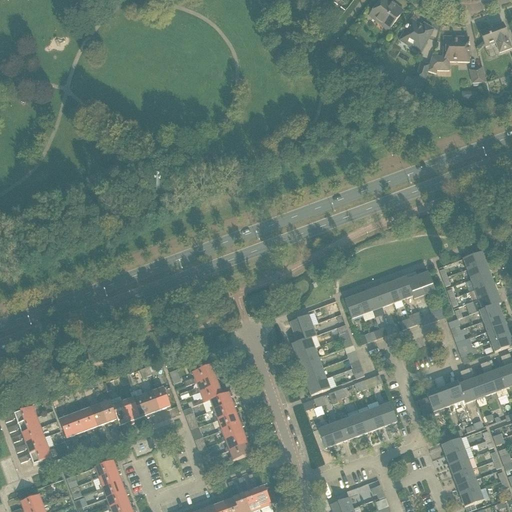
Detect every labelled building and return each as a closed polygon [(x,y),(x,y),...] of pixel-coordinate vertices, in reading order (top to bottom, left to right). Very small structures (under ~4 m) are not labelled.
[(388,32),(403,12),(387,0),(381,0),(369,17),(388,32)] [(424,25),(422,27),(411,21),(399,42),(419,55),(433,30),(424,25)] [(511,50),(506,33),(502,24),(493,27),(494,28),(488,30),(488,29),(480,32),(486,48),(495,45),(499,55),(511,50)] [(468,38),(458,38),(443,38),(443,58),(432,57),(429,65),(427,72),(436,75),(437,71),(449,72),(449,63),(469,63),(470,45),(468,45),(468,38)] [(420,63),(415,78),(416,79),(425,81),(427,72),(429,65),(420,63)] [(471,80),(472,84),(485,84),(482,68),(475,70),(477,78),(471,80)] [(416,79),(415,78),(414,79),(411,89),(411,91),(411,93),(420,96),(425,81),(416,79)] [(467,271),(485,264),(481,253),(463,260),(467,271)] [(470,281),(489,274),(485,264),(467,271),(470,281)] [(435,293),(431,283),(428,274),(418,278),(425,297),(435,293)] [(474,291),(493,284),(489,274),(470,281),(474,291)] [(414,300),(425,297),(418,278),(407,282),(414,300)] [(407,282),(407,280),(406,279),(396,283),(403,302),(412,298),(413,301),(414,300),(407,282)] [(393,305),(403,302),(396,283),(386,286),(393,305)] [(478,301),(497,294),(493,284),(474,291),(478,301)] [(382,309),(393,305),(386,286),(375,290),(382,309)] [(372,313),(382,309),(375,290),(365,294),(372,313)] [(451,291),(446,293),(449,301),(455,299),(451,291)] [(362,316),(372,313),(365,294),(355,298),(362,316)] [(476,314),(500,305),(497,294),(478,301),(478,302),(472,304),(476,314)] [(351,320),(362,316),(355,298),(345,302),(351,320)] [(452,309),(458,307),(455,299),(449,301),(452,309)] [(498,306),(501,305),(500,305),(476,314),(479,313),(483,323),(501,316),(498,306)] [(434,323),(439,321),(433,308),(429,310),(431,314),(434,323)] [(457,321),(462,319),(459,311),(454,313),(457,321)] [(412,328),(417,326),(413,315),(408,317),(409,319),(412,328)] [(312,327),(312,326),(308,316),(290,323),(293,333),(312,327)] [(487,333),(505,326),(501,316),(483,323),(487,333)] [(407,329),(412,328),(409,319),(404,321),(407,329)] [(458,328),(459,327),(459,326),(450,330),(452,335),(460,332),(458,328)] [(490,343),(509,337),(505,326),(487,333),(490,343)] [(297,344),(316,337),(312,327),(293,333),(297,344)] [(454,340),(467,335),(465,330),(460,332),(452,335),(454,340)] [(349,336),(347,332),(347,331),(338,335),(340,340),(349,336)] [(361,347),(372,343),(369,335),(358,339),(361,347)] [(341,345),(351,341),(349,336),(340,340),(341,345)] [(310,339),(316,337),(297,344),(292,346),(296,356),(314,349),(310,339)] [(494,354),(511,347),(511,344),(509,337),(490,343),(494,354)] [(459,355),(472,350),(471,345),(458,350),(459,355)] [(299,366),(318,360),(314,349),(296,356),(299,366)] [(471,356),(477,354),(475,349),(472,350),(459,355),(461,359),(471,356)] [(354,351),(346,355),(348,360),(348,359),(356,356),(355,352),(354,351)] [(504,369),(499,371),(505,390),(511,387),(511,376),(505,356),(500,358),(504,369)] [(322,370),(318,360),(299,366),(303,377),(322,370)] [(489,362),(484,364),(495,393),(498,399),(508,396),(505,390),(499,371),(493,373),(489,362)] [(484,377),(478,379),(485,397),(495,393),(484,364),(480,365),(484,377)] [(185,387),(215,376),(211,366),(192,373),(194,380),(192,381),(192,380),(184,383),(185,387)] [(307,387),(326,380),(322,370),(303,377),(307,387)] [(465,371),(464,371),(475,401),(485,397),(478,379),(473,381),(469,370),(465,371)] [(457,383),(464,402),(465,405),(475,401),(464,371),(460,373),(464,384),(458,386),(457,383)] [(189,398),(219,386),(215,376),(185,387),(186,388),(195,384),(198,390),(197,391),(196,390),(187,393),(189,398)] [(311,397),(330,390),(326,380),(307,387),(311,397)] [(362,392),(367,390),(364,382),(359,384),(362,392)] [(457,383),(447,387),(454,406),(464,402),(457,383)] [(357,394),(362,392),(359,384),(354,386),(357,394)] [(231,393),(222,396),(219,386),(189,398),(199,394),(201,400),(200,401),(200,400),(191,403),(193,408),(231,393)] [(447,387),(437,391),(444,409),(454,406),(447,387)] [(171,410),(163,389),(156,391),(155,389),(152,390),(160,411),(166,409),(167,412),(171,410)] [(153,414),(160,411),(152,390),(148,392),(149,394),(142,396),(151,418),(154,416),(153,414)] [(341,401),(346,399),(342,390),(337,392),(341,401)] [(441,417),(446,415),(437,391),(426,395),(427,399),(418,402),(423,416),(433,413),(439,411),(441,417)] [(342,403),(341,401),(337,392),(328,396),(332,406),(337,404),(338,405),(342,403)] [(230,398),(232,397),(231,393),(193,408),(203,404),(203,405),(209,402),(211,408),(209,409),(210,413),(235,403),(232,404),(230,398)] [(147,419),(151,418),(142,396),(136,399),(135,396),(131,398),(139,419),(146,416),(147,419)] [(321,408),(326,406),(322,397),(318,399),(321,408)] [(133,421),(139,419),(131,398),(128,399),(129,401),(122,404),(130,425),(134,424),(133,421)] [(316,410),(321,408),(318,399),(313,401),(314,405),(316,410)] [(111,405),(110,401),(100,405),(108,427),(112,426),(110,423),(117,420),(111,405)] [(307,403),(302,405),(305,412),(314,409),(313,405),(314,405),(313,401),(307,403)] [(233,408),(236,407),(235,403),(210,413),(213,412),(215,418),(213,419),(214,423),(239,413),(236,414),(233,408)] [(127,427),(130,425),(122,404),(116,406),(115,404),(111,405),(117,420),(119,427),(126,424),(127,427)] [(108,427),(100,405),(90,409),(98,431),(101,429),(100,427),(107,424),(108,427)] [(386,427),(397,423),(390,405),(379,408),(386,427)] [(18,425),(37,418),(33,408),(4,419),(5,424),(14,421),(13,420),(16,419),(18,425)] [(376,431),(386,427),(379,408),(369,412),(376,431)] [(98,431),(90,409),(80,413),(88,435),(91,433),(90,430),(96,428),(98,431)] [(366,435),(376,431),(369,412),(359,416),(366,435)] [(87,435),(88,435),(80,413),(69,417),(78,439),(81,437),(80,434),(86,432),(87,435)] [(214,423),(212,424),(214,430),(217,429),(218,433),(242,424),(242,423),(240,424),(237,418),(240,417),(239,413),(214,423)] [(359,416),(349,420),(356,438),(366,435),(359,416)] [(77,439),(78,439),(69,417),(59,421),(67,442),(71,441),(70,438),(76,436),(77,439)] [(11,440),(41,428),(37,418),(18,425),(7,429),(9,434),(18,431),(17,430),(20,429),(22,435),(11,439),(11,440)] [(345,442),(356,438),(349,420),(338,424),(345,442)] [(241,428),(244,427),(242,424),(218,433),(221,432),(223,437),(220,438),(222,443),(246,434),(246,433),(243,434),(241,428)] [(335,446),(345,442),(338,424),(328,427),(335,446)] [(325,450),(335,446),(328,427),(318,431),(325,450)] [(15,450),(44,439),(41,428),(11,440),(13,444),(21,441),(21,440),(23,439),(26,446),(15,449),(15,450)] [(487,433),(482,435),(486,443),(490,441),(487,433)] [(245,438),(248,437),(246,434),(222,443),(222,444),(224,443),(226,448),(224,448),(226,453),(250,444),(250,443),(247,444),(245,438)] [(441,444),(455,439),(453,434),(439,439),(441,444)] [(19,460),(48,449),(44,439),(15,450),(17,454),(25,451),(25,450),(27,449),(29,456),(19,460)] [(495,448),(505,445),(503,439),(494,442),(495,448)] [(445,457),(464,450),(460,440),(441,447),(445,457)] [(488,451),(493,449),(490,441),(486,443),(477,447),(478,450),(487,447),(488,451)] [(198,452),(206,449),(204,443),(196,446),(198,452)] [(249,448),(251,447),(250,444),(226,453),(226,454),(228,453),(231,459),(229,459),(230,463),(252,455),(249,448)] [(33,466),(52,459),(48,449),(19,460),(21,464),(29,461),(29,460),(31,460),(33,466)] [(449,467),(468,460),(464,450),(445,457),(449,467)] [(493,463),(498,461),(495,453),(490,455),(493,463)] [(501,463),(510,459),(508,454),(499,458),(501,463)] [(511,465),(511,461),(510,459),(501,463),(503,468),(511,465)] [(453,478),(472,471),(468,460),(449,467),(453,478)] [(496,471),(501,469),(498,461),(493,463),(496,471)] [(118,468),(116,469),(113,462),(92,470),(93,474),(95,473),(98,479),(120,471),(118,468)] [(511,464),(511,465),(503,468),(505,473),(509,472),(511,470),(511,464)] [(100,490),(96,492),(121,483),(118,476),(121,475),(120,471),(98,479),(100,485),(98,485),(99,487),(100,490)] [(457,488),(476,481),(472,471),(453,478),(457,488)] [(500,484),(505,482),(502,474),(497,476),(500,484)] [(256,488),(256,483),(253,475),(248,477),(251,485),(253,489),(261,511),(271,507),(264,488),(257,490),(256,488)] [(76,482),(74,477),(65,480),(67,485),(76,482)] [(243,479),(238,481),(243,493),(249,511),(261,511),(253,489),(247,491),(243,479)] [(460,498),(479,491),(476,481),(457,488),(460,498)] [(503,492),(509,490),(505,482),(500,484),(503,492)] [(123,489),(121,483),(96,492),(98,496),(103,494),(105,500),(127,492),(126,488),(123,489)] [(231,492),(238,511),(249,511),(243,493),(237,495),(232,483),(228,484),(231,492)] [(82,498),(82,497),(78,488),(69,491),(73,501),(82,498)] [(464,509),(483,502),(479,491),(460,498),(464,509)] [(126,496),(129,495),(127,492),(105,500),(107,506),(106,507),(107,511),(128,503),(126,496)] [(226,499),(222,501),(226,511),(238,511),(231,492),(231,493),(233,500),(227,502),(226,499)] [(28,511),(43,506),(39,496),(20,503),(23,510),(21,511),(21,510),(15,511),(28,511)] [(348,499),(330,506),(332,511),(344,511),(352,509),(352,508),(349,500),(348,499)] [(380,511),(388,508),(385,500),(376,503),(379,511),(380,511)] [(77,511),(82,509),(79,501),(74,503),(77,511)] [(226,511),(222,501),(219,502),(220,505),(213,507),(215,511),(226,511)] [(134,508),(131,509),(128,503),(107,511),(134,511),(135,511),(134,508)]
